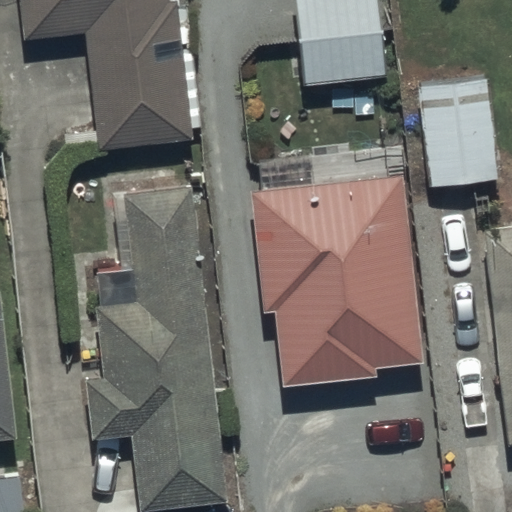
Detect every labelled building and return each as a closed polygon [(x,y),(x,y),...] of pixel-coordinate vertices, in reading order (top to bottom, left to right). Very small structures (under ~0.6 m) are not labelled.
[(92,126),(187,115),(172,0),(14,0),(17,17),(78,9),(92,126)] [(289,0),(296,60),(380,50),(374,0),(289,0)] [(492,156),(481,55),(412,63),(423,164),(492,156)] [(368,340),(415,335),(394,144),(241,161),(255,283),(266,282),(274,358),(369,348),(368,340)] [(133,487),(221,477),(184,157),(115,165),(124,241),(88,246),(92,278),(87,279),(95,349),(77,352),(84,414),(124,409),(133,487)] [(511,197),(475,201),(500,419),(511,417),(511,197)] [(0,410),(9,410),(0,325),(0,410)] [(0,511),(18,511),(12,454),(0,454),(0,511)]
